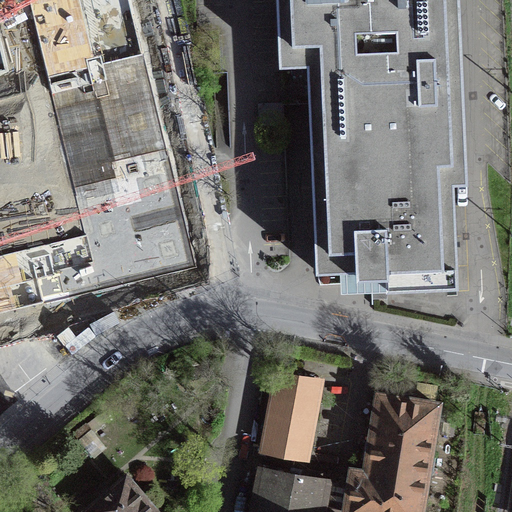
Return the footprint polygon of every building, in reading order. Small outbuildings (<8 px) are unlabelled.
[(0,316),(196,269),(130,0),(25,0),(82,233),(0,252),(0,316)] [(277,0),(280,65),(308,64),(462,57),(459,0),(277,0)] [(0,34),(0,76),(10,74),(0,34)] [(468,181),(462,57),(308,64),(317,271),(357,269),(358,275),(372,275),(386,274),(387,287),(458,284),(453,182),(468,181)] [(306,455),(320,381),(277,373),(264,447),(306,455)] [(419,511),(437,404),(380,394),(368,473),(354,471),(347,509),(324,506),(322,511),(419,511)] [(322,511),(324,506),(329,479),(260,467),(257,484),(254,484),(251,501),(254,501),(252,511),(322,511)] [(155,511),(127,478),(89,510),(90,511),(155,511)] [(37,484),(23,495),(36,511),(50,501),(37,484)]
